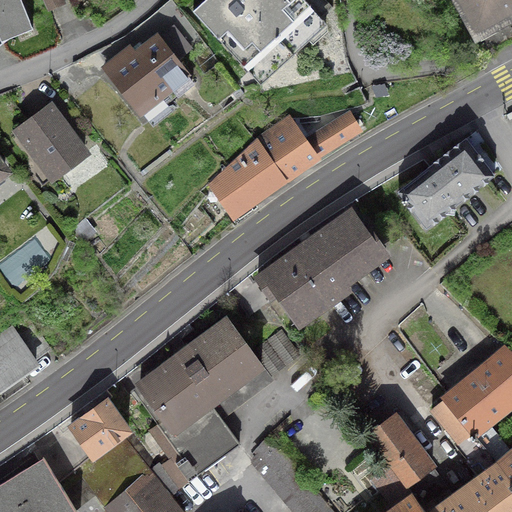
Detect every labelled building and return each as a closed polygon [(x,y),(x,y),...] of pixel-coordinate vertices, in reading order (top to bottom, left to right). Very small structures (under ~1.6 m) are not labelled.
[(0,0),(0,41),(33,29),(21,0),(0,0)] [(44,0),(49,9),(63,3),(61,0),(44,0)] [(327,24),(305,0),(205,0),(193,11),(261,85),(327,24)] [(511,0),(457,0),(476,33),(511,13),(511,0)] [(131,49),(107,68),(141,111),(172,87),(177,94),(192,82),(157,38),(135,55),(131,49)] [(386,85),(374,87),(378,97),(390,95),(386,85)] [(85,153),(51,108),(22,129),(30,139),(27,142),(42,162),(32,170),(43,184),(85,153)] [(306,142),(316,156),(359,129),(352,117),(340,125),(338,121),(306,142)] [(258,139),(285,178),(316,156),(306,142),(289,118),(258,139)] [(399,190),(398,191),(426,228),(495,175),(466,138),(428,168),(432,174),(404,196),(399,190)] [(285,178),(258,139),(211,183),(233,215),(285,178)] [(285,258),(258,278),(262,283),(270,295),(276,291),(297,321),(314,309),(316,311),(348,288),(342,278),(385,248),(368,224),(364,227),(349,206),(281,253),(285,258)] [(249,275),(230,290),(248,315),(268,301),(265,298),(270,295),(262,283),(257,286),(249,275)] [(172,362),(140,386),(151,400),(144,405),(158,424),(152,428),(173,457),(165,464),(181,486),(240,444),(225,423),(220,416),(271,376),(228,320),(197,344),(195,342),(189,347),(187,344),(184,346),(175,352),(177,355),(171,360),(172,362)] [(13,330),(0,338),(0,385),(35,361),(13,330)] [(281,330),(254,350),(272,375),(285,365),(299,355),(281,330)] [(511,354),(507,349),(445,399),(473,434),(487,423),(511,402),(511,354)] [(67,421),(72,428),(92,456),(121,434),(128,429),(108,400),(112,397),(108,390),(67,421)] [(427,511),(421,502),(420,503),(419,504),(425,511),(511,511),(511,479),(500,465),(473,434),(445,399),(432,410),(470,457),(466,460),(481,479),(435,511),(427,511)] [(395,414),(369,433),(392,463),(420,503),(421,502),(419,499),(443,480),(395,414)] [(487,423),(473,434),(500,465),(501,464),(497,458),(509,448),(487,423)] [(65,492),(83,478),(76,469),(92,456),(72,428),(41,452),(47,461),(65,492)] [(184,511),(185,511),(121,434),(92,456),(76,469),(83,478),(110,511),(184,511)] [(336,511),(280,439),(253,460),(292,511),(336,511)] [(511,454),(501,464),(500,465),(511,479),(511,454)] [(47,461),(0,490),(0,511),(71,511),(76,509),(65,492),(47,461)] [(393,509),(388,511),(425,511),(419,504),(420,503),(392,463),(375,476),(388,495),(385,498),(393,509)]
